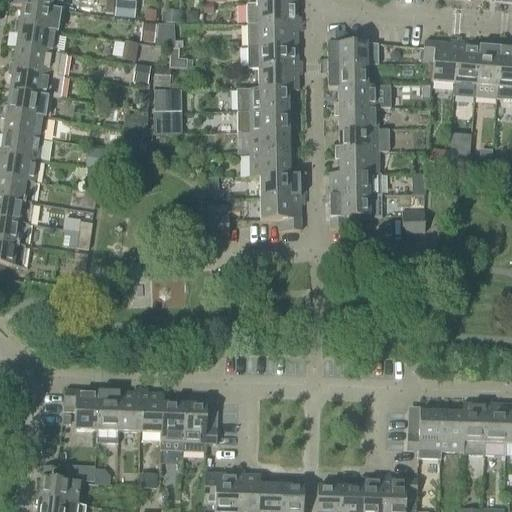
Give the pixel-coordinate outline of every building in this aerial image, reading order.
[(59,0),(11,0),(10,7),(20,9),(20,8),(49,13),(49,12),(58,13),(59,0)] [(133,23),(135,7),(115,5),(113,21),(133,23)] [(295,20),(295,6),(255,6),(245,7),(245,28),(299,28),(299,20),(295,20)] [(60,14),(58,13),(49,12),(49,13),(20,8),(20,9),(18,22),(14,21),(13,29),(56,35),(60,14)] [(158,25),(157,46),(175,46),(175,25),(158,25)] [(152,44),(154,28),(141,27),(139,43),(152,44)] [(299,34),(299,28),(245,28),(246,50),(296,49),(295,34),(299,34)] [(53,57),(56,35),(13,29),(12,35),(16,36),(14,51),(53,57)] [(321,63),(321,69),(365,69),(365,46),(346,46),(346,36),(325,36),(325,63),(321,63)] [(451,86),(455,43),(449,43),(449,46),(422,44),(421,52),(420,66),(431,67),(429,85),(451,86)] [(473,88),(476,49),(462,48),(463,44),(455,43),(451,86),(473,88)] [(133,64),(135,48),(123,46),(120,62),(133,64)] [(496,90),(499,47),(492,46),(492,50),(476,49),(473,88),(496,90)] [(506,47),(499,47),(496,90),(511,91),(511,52),(506,52),(506,47)] [(296,50),(296,49),(246,50),(246,71),(300,71),(300,64),(296,64),(296,50)] [(65,59),(53,57),(14,51),(11,66),(8,65),(7,71),(62,80),(65,59)] [(168,51),(167,72),(184,72),(185,63),(177,62),(177,58),(181,59),(182,52),(168,51)] [(146,86),(147,71),(148,70),(135,69),(133,84),(146,86)] [(365,90),(365,69),(321,69),(321,76),(325,76),(325,91),(375,90),(375,89),(365,90)] [(62,80),(7,71),(6,78),(10,79),(7,94),(58,102),(62,80)] [(300,77),(300,71),(246,71),(246,72),(257,72),(257,92),(247,93),(296,92),(296,78),(300,77)] [(167,72),(160,72),(154,72),(153,86),(166,86),(167,72)] [(183,90),(154,91),(155,136),(184,135),(183,90)] [(376,113),(375,90),(325,91),(336,91),(336,106),(332,106),(332,113),(376,113)] [(296,93),(296,92),(247,93),(235,93),(235,115),(247,115),(291,114),(291,107),(287,107),(287,93),(296,93)] [(58,102),(7,94),(5,109),(1,109),(0,115),(43,122),(47,101),(58,102)] [(376,135),(376,113),(332,113),(332,120),(336,120),(336,135),(376,135)] [(291,121),(291,114),(247,115),(235,115),(236,137),(248,137),(287,136),(287,121),(291,121)] [(40,143),(43,122),(0,115),(0,122),(3,123),(1,137),(40,143)] [(386,134),(376,135),(336,135),(336,149),(332,150),(333,157),(376,156),(386,156),(386,134)] [(287,150),(287,136),(248,137),(248,158),(291,158),(291,150),(287,150)] [(0,158),(37,164),(40,143),(1,137),(0,143),(0,158)] [(121,143),(120,155),(135,158),(137,146),(121,143)] [(449,150),(448,166),(460,166),(461,150),(449,150)] [(101,154),(87,152),(84,171),(98,173),(101,154)] [(490,169),(491,153),(479,152),(478,168),(490,169)] [(511,170),(511,161),(511,154),(501,153),(499,169),(511,170)] [(377,176),(376,156),(333,157),(333,163),(336,163),(337,176),(327,177),(377,176)] [(34,186),(37,164),(0,158),(0,180),(32,186),(34,186)] [(291,164),(291,158),(248,158),(248,180),(298,179),(298,178),(287,179),(287,164),(291,164)] [(377,176),(327,177),(327,192),(323,192),(323,199),(367,199),(377,199),(377,176)] [(298,189),(298,179),(248,180),(258,180),(258,201),(302,201),(302,193),(298,193),(298,189)] [(423,179),(412,179),(412,195),(423,195),(423,179)] [(0,201),(29,206),(32,186),(0,180),(0,201)] [(216,183),(204,183),(204,199),(216,199),(216,183)] [(93,212),(95,196),(83,194),(80,210),(93,212)] [(377,199),(367,199),(323,199),(323,206),(327,206),(328,232),(349,232),(349,221),(379,221),(379,199),(377,199)] [(0,223),(26,228),(29,206),(0,201),(0,223)] [(302,207),(302,201),(258,201),(259,223),(276,223),(276,234),(298,234),(298,207),(302,207)] [(411,236),(411,214),(400,214),(400,221),(400,236),(411,236)] [(422,214),(411,214),(411,236),(422,236),(422,214)] [(214,238),(214,217),(204,217),(204,239),(214,238)] [(226,217),(214,217),(214,238),(226,238),(226,223),(226,217)] [(0,245),(23,249),(26,228),(0,223),(0,245)] [(78,225),(76,235),(89,237),(90,226),(78,225)] [(37,245),(39,228),(29,227),(27,244),(37,245)] [(86,252),(89,237),(76,235),(74,251),(86,252)] [(20,272),(23,249),(0,245),(0,283),(1,284),(3,270),(20,272)] [(83,274),(85,258),(73,256),(71,272),(83,274)] [(94,434),(96,390),(90,390),(89,394),(63,393),(62,415),(73,416),(72,433),(94,434)] [(103,390),(96,390),(94,434),(94,447),(115,448),(116,435),(117,396),(103,395),(103,390)] [(132,396),(117,396),(116,435),(137,436),(139,392),(132,391),(132,396)] [(159,437),(160,397),(145,397),(146,392),(139,392),(137,436),(158,437),(159,437)] [(179,455),(181,403),(161,402),(161,397),(160,397),(159,437),(158,437),(157,454),(179,455)] [(480,457),(482,403),(476,402),(476,407),(460,406),(460,416),(461,416),(459,456),(460,456),(460,457),(480,457)] [(188,403),(181,403),(179,455),(202,456),(202,448),(214,448),(215,426),(203,426),(204,408),(188,407),(188,403)] [(489,403),(482,403),(481,447),(503,448),(504,408),(489,407),(489,403)] [(511,447),(511,408),(504,408),(503,448),(511,447)] [(437,463),(439,411),(433,411),(433,415),(417,414),(416,432),(405,431),(404,454),(415,454),(415,462),(437,463)] [(461,416),(460,416),(446,416),(446,412),(439,411),(437,463),(438,463),(438,455),(459,456),(461,416)] [(481,447),(480,457),(502,458),(503,448),(481,447)] [(55,472),(41,470),(37,497),(33,496),(32,503),(75,509),(78,486),(60,483),(62,473),(55,472)] [(233,511),(235,474),(229,473),(229,477),(202,476),(201,511),(233,511)] [(255,511),(256,488),(257,488),(258,478),(242,478),(242,474),(235,474),(233,511),(255,511)] [(379,511),(381,478),(374,478),(374,482),(359,482),(358,491),(357,511),(379,511)] [(388,478),(381,478),(379,511),(413,511),(414,483),(388,482),(388,478)] [(277,511),(278,485),(271,485),(271,488),(257,488),(256,488),(255,511),(277,511)] [(285,485),(278,485),(277,511),(300,511),(301,490),(285,489),(285,485)] [(336,511),(338,487),(331,486),(331,490),(315,490),(314,511),(336,511)] [(357,511),(358,491),(344,491),(344,487),(338,487),(336,511),(357,511)] [(82,511),(83,510),(75,509),(32,503),(32,510),(35,511),(82,511)]
